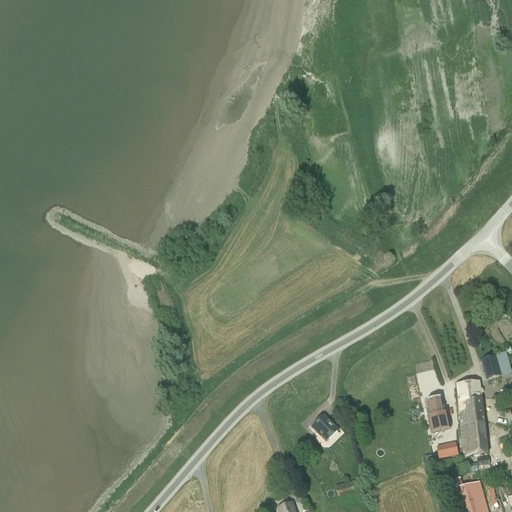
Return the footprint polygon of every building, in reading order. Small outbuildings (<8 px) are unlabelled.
[(495,355),(501,377),(511,374),(506,352),(495,355)] [(487,381),(500,377),(495,357),(481,361),(487,381)] [(479,383),(456,385),(458,403),(481,400),(479,383)] [(431,433),(450,430),(447,413),(444,414),(441,398),(424,402),(431,433)] [(481,400),(458,403),(464,458),(487,455),(481,400)] [(324,415),(310,428),(325,444),(339,431),(324,415)] [(458,456),(456,444),(438,448),(441,459),(458,456)] [(465,488),(462,479),(448,482),(456,511),(487,511),(481,484),(465,488)] [(338,498),(358,493),(355,482),(335,487),(338,498)]
